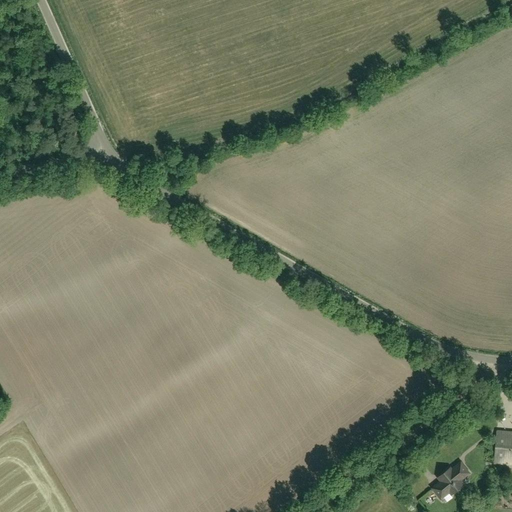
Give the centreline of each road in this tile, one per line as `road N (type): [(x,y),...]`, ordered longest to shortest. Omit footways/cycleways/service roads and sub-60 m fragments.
road 1 (unclassified): [(511,360),(472,356),(406,331),(119,167),(106,144)]
road 2 (track): [(506,360),(312,511)]
road 3 (unclassified): [(106,144),(40,0)]
